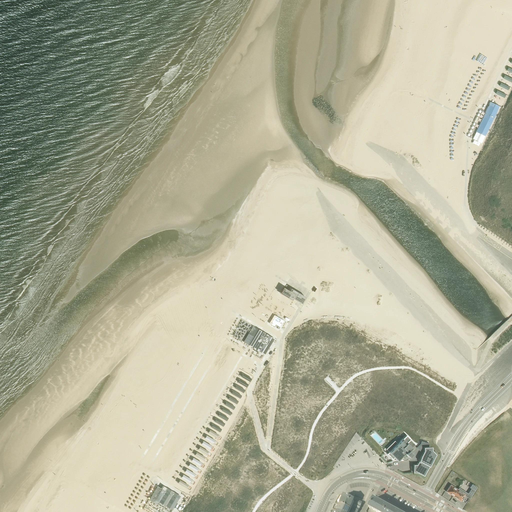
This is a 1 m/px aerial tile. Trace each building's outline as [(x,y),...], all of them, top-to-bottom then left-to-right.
[(499,106),(490,101),(479,124),(472,138),(481,143),(499,106)] [(282,287),(278,292),(300,303),(304,296),(290,288),(288,290),(282,287)] [(270,324),(278,329),(284,320),(275,315),(270,324)] [(274,338),(258,329),(248,345),(264,354),(274,338)] [(255,372),(247,368),(245,371),(253,376),(255,372)] [(252,378),(243,373),(241,376),(250,381),(252,378)] [(248,384),(240,379),(238,382),(246,387),(248,384)] [(245,389),(237,384),(235,387),(243,392),(245,389)] [(242,395),(233,390),(231,393),(240,398),(242,395)] [(238,401),(230,396),(228,399),(236,404),(238,401)] [(234,407),(226,402),(224,405),(233,410),(234,407)] [(231,413),(222,408),(221,411),(229,416),(231,413)] [(228,418),(219,413),(218,416),(226,421),(228,418)] [(224,424),(216,419),(214,422),(223,427),(224,424)] [(221,429),(213,424),(211,427),(219,432),(221,429)] [(218,435),(209,430),(208,433),(216,438),(218,435)] [(215,440),(206,435),(204,438),(213,443),(215,440)] [(406,435),(388,452),(391,455),(396,460),(397,459),(399,461),(401,461),(403,461),(405,460),(406,460),(407,460),(407,459),(409,460),(418,460),(421,453),(416,447),(419,445),(411,437),(409,439),(406,435)] [(212,445),(203,440),(201,443),(210,448),(212,445)] [(416,464),(412,464),(412,465),(415,465),(415,472),(412,472),(413,472),(413,473),(422,477),(422,475),(423,475),(428,465),(427,465),(430,460),(434,453),(431,450),(430,446),(430,449),(427,446),(428,443),(427,446),(420,444),(421,441),(420,443),(419,445),(416,447),(421,453),(418,460),(416,464)] [(208,451),(199,446),(198,449),(206,454),(208,451)] [(205,456),(196,451),(194,455),(203,460),(205,456)] [(201,462),(193,457),(191,460),(200,465),(201,462)] [(198,467),(190,462),(188,466),(196,471),(198,467)] [(195,473),(186,468),(184,471),(193,476),(195,473)] [(191,479),(183,474),(181,477),(189,482),(191,479)] [(187,484),(178,479),(176,482),(185,487),(187,484)] [(457,489),(453,496),(460,500),(463,495),(469,499),(476,487),(472,484),(469,488),(471,488),(467,494),(458,488),(457,489)] [(446,491),(453,496),(457,489),(450,485),(446,491)] [(164,486),(156,501),(172,510),(180,496),(164,486)] [(344,495),(343,495),(342,498),(343,499),(341,504),(349,508),(350,509),(354,499),(347,496),(344,495)] [(368,507),(375,511),(380,502),(373,498),(372,499),(371,501),(368,507)] [(361,506),(362,503),(356,500),(355,503),(352,510),(358,511),(361,506)] [(375,511),(377,511),(383,511),(387,506),(380,502),(375,511)]
